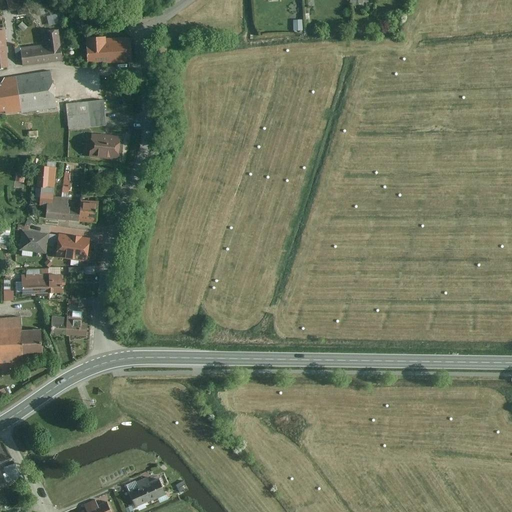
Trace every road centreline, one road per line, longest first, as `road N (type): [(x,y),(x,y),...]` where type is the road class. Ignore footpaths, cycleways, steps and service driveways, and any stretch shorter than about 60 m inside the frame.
road 1 (secondary): [(107,361),(511,363)]
road 2 (residential): [(107,361),(100,328),(106,265),(147,140),(144,73)]
road 3 (residential): [(144,73),(61,68),(0,75)]
road 4 (secondary): [(1,425),(107,361)]
